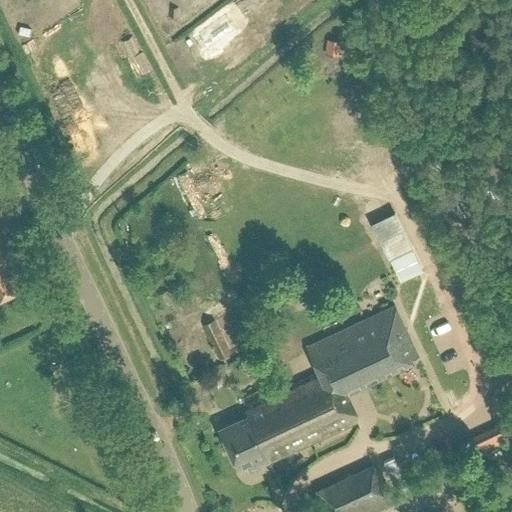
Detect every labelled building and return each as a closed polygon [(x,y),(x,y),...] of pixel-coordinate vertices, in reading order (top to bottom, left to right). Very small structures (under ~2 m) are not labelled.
[(414,196),(407,199),(433,252),(446,245),(420,193),(414,196)] [(373,225),(399,281),(421,271),(394,215),(373,225)] [(0,296),(23,286),(12,263),(18,260),(1,225),(0,225),(0,296)] [(246,462),(250,470),(356,421),(342,389),(418,353),(395,304),(306,345),(318,371),(291,384),(293,389),(281,394),(279,389),(243,406),(247,414),(218,428),(236,466),(246,462)] [(214,318),(201,325),(217,358),(230,352),(214,318)] [(253,369),(265,363),(258,349),(245,355),(253,369)] [(395,455),(384,460),(394,482),(405,477),(395,455)] [(313,493),(322,511),(369,511),(394,501),(383,477),(378,479),(372,466),(313,493)]
